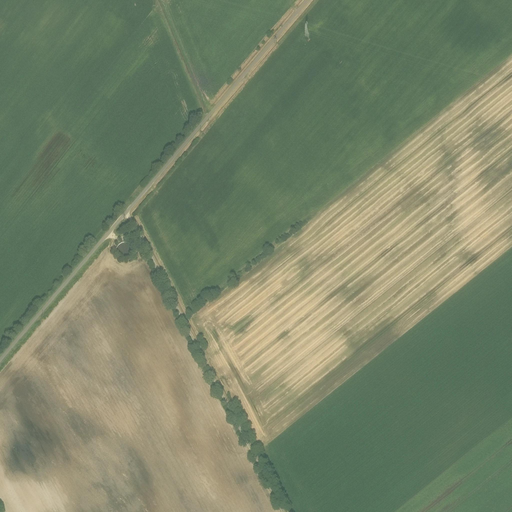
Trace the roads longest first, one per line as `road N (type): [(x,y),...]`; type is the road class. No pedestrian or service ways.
road 1 (unclassified): [(0,360),(308,0)]
road 2 (track): [(282,511),(127,212)]
